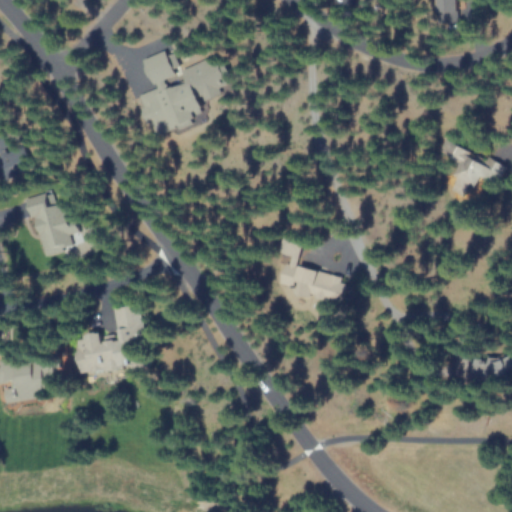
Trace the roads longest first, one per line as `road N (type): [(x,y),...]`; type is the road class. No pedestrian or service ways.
road 1 (residential): [(0,6),(283,413),(371,511)]
road 2 (residential): [(511,36),(472,58),(412,64),(339,36),(286,0),(95,30),(53,79)]
road 3 (residential): [(176,260),(37,307),(0,310)]
